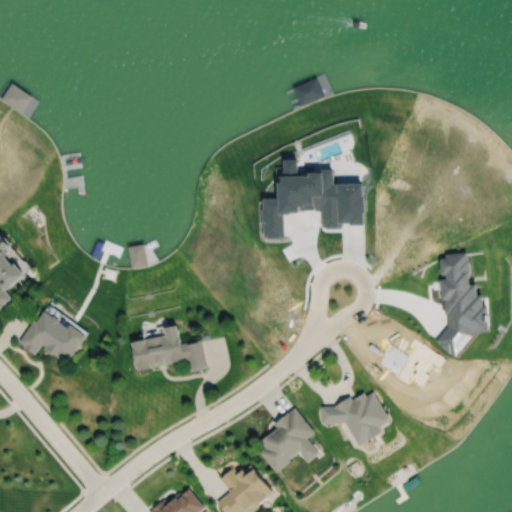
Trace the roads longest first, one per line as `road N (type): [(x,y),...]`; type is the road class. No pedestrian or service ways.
road 1 (residential): [(105,488),(302,350),(347,286)]
road 2 (residential): [(105,488),(0,374)]
